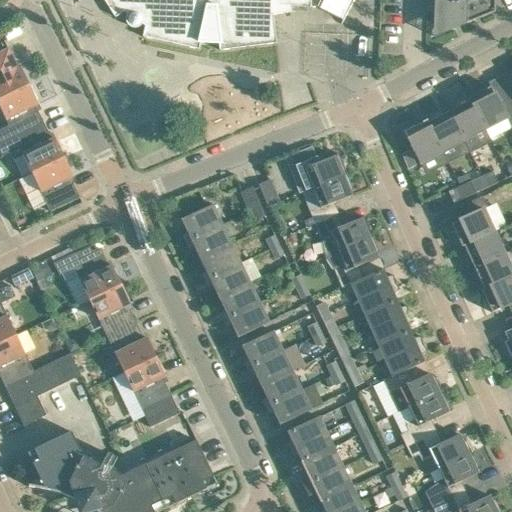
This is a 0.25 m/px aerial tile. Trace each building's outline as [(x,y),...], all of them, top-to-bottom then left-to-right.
[(104,0),(115,18),(125,12),(128,14),(127,15),(126,17),(126,19),(126,21),(127,22),(127,24),(128,25),(130,26),(131,27),(133,28),(134,28),(136,28),(138,27),(140,27),(141,25),(142,24),(145,26),(143,37),(199,50),(200,42),(219,43),(220,50),(277,43),(273,15),(291,12),(291,6),(315,8),(342,21),(352,0),(104,0)] [(435,0),(434,37),(495,12),(495,0),(435,0)] [(9,50),(0,54),(0,99),(30,85),(20,66),(15,69),(13,64),(15,63),(9,50)] [(30,85),(0,99),(0,107),(2,112),(5,119),(9,125),(14,137),(44,123),(38,111),(36,112),(33,107),(39,104),(30,85)] [(500,103),(491,87),(468,98),(469,101),(470,100),(490,139),(511,128),(511,127),(511,101),(510,98),(500,103)] [(492,142),(490,139),(470,100),(469,101),(449,111),(464,141),(470,153),(492,142)] [(464,141),(449,111),(428,122),(427,122),(443,152),(464,141)] [(427,122),(428,122),(427,120),(404,132),(421,163),(443,152),(427,122)] [(44,123),(14,137),(32,173),(64,158),(55,139),(50,141),(47,136),(50,135),(44,123)] [(409,151),(401,154),(408,170),(416,166),(409,151)] [(316,158),(295,166),(305,191),(302,192),(302,193),(347,175),(339,155),(318,163),(316,158)] [(32,173),(50,212),(80,197),(73,183),(71,185),(68,180),(74,177),(64,158),(32,173)] [(493,172),(482,177),(487,188),(498,183),(493,172)] [(315,224),(339,215),(334,203),(352,196),(351,192),(353,191),(347,175),(302,193),(312,218),(315,224)] [(476,193),(487,188),(482,177),(481,177),(471,182),(476,193)] [(280,202),(278,198),(270,180),(258,185),(268,207),(280,202)] [(454,203),(476,193),(471,182),(448,192),(454,203)] [(261,207),(261,206),(253,187),(241,192),(250,212),(261,207)] [(488,208),(485,200),(483,196),(474,201),(456,209),(461,220),(451,224),(462,247),(464,247),(464,246),(494,232),(484,210),(488,208)] [(222,225),(221,223),(213,205),(181,220),(187,232),(181,237),(185,243),(222,225)] [(261,207),(250,212),(254,222),(265,217),(261,207)] [(325,257),(373,237),(364,217),(363,217),(363,218),(344,226),(339,215),(315,224),(322,242),(321,242),(324,254),(325,257)] [(312,218),(303,222),(306,228),(315,224),(312,218)] [(200,260),(232,245),(222,225),(185,243),(187,250),(195,249),(200,260)] [(474,268),(504,254),(494,232),(464,246),(464,247),(474,268)] [(271,250),(280,246),(275,235),(267,239),(271,250)] [(351,284),(364,278),(359,266),(378,258),(377,255),(380,253),(373,237),(325,257),(326,260),(333,270),(334,270),(342,289),(351,285),(351,284)] [(204,282),(241,264),(232,245),(200,260),(205,271),(199,275),(204,282)] [(276,259),(285,255),(280,246),(271,250),(276,259)] [(100,248),(92,251),(90,247),(54,264),(60,276),(74,269),(89,300),(122,285),(112,266),(107,268),(105,263),(107,262),(100,248)] [(484,289),(511,276),(511,271),(504,254),(474,268),(484,289)] [(52,274),(46,263),(31,270),(36,281),(52,274)] [(219,299),(250,284),(241,264),(204,282),(206,289),(213,288),(219,299)] [(28,268),(10,277),(13,285),(32,276),(28,268)] [(393,275),(386,277),(383,269),(382,270),(364,278),(351,284),(351,285),(358,299),(395,283),(393,275)] [(297,289),(305,285),(300,275),(292,279),(297,289)] [(511,276),(484,289),(481,290),(492,313),(508,306),(511,314),(511,276)] [(397,301),(394,294),(400,289),(395,283),(358,299),(364,314),(397,301)] [(223,321),(260,303),(250,284),(219,299),(224,310),(218,314),(223,321)] [(0,343),(17,335),(1,304),(15,297),(10,285),(0,289),(0,343)] [(125,307),(131,304),(122,285),(89,300),(107,337),(136,323),(130,311),(128,312),(125,307)] [(305,285),(297,289),(302,299),(310,295),(305,285)] [(407,306),(400,308),(397,301),(364,314),(371,330),(409,314),(407,306)] [(239,338),(257,329),(269,323),(260,303),(223,321),(225,328),(232,327),(238,339),(239,339),(239,338)] [(320,316),(328,312),(324,303),(316,307),(320,316)] [(336,327),(334,323),(328,312),(320,316),(327,331),(336,327)] [(411,331),(408,324),(414,320),(409,314),(371,330),(378,345),(411,331)] [(52,319),(42,324),(45,330),(51,332),(57,329),(52,319)] [(124,373),(156,357),(147,338),(142,341),(139,336),(142,335),(136,323),(107,337),(124,373)] [(313,337),(322,333),(317,323),(308,327),(313,337)] [(343,342),(339,333),(336,327),(327,331),(335,346),(343,342)] [(246,369),(283,351),(273,331),(243,346),(242,345),(241,346),(247,358),(241,363),(246,369)] [(421,337),(414,338),(411,331),(378,345),(385,360),(423,344),(421,337)] [(318,347),(326,343),(322,333),(313,337),(318,347)] [(0,343),(0,370),(1,373),(0,373),(0,376),(5,386),(27,375),(34,372),(17,335),(0,343)] [(71,340),(65,343),(70,353),(81,348),(77,342),(71,340)] [(350,358),(348,353),(343,342),(335,346),(342,361),(350,358)] [(425,363),(421,355),(427,351),(423,344),(385,360),(392,376),(392,377),(407,371),(423,363),(424,364),(425,363)] [(261,386),(292,371),(283,351),(246,369),(248,377),(255,375),(261,386)] [(59,359),(70,381),(81,376),(70,354),(59,359)] [(124,373),(112,379),(133,422),(144,416),(141,409),(171,395),(165,383),(163,384),(160,379),(166,377),(156,357),(124,373)] [(358,373),(353,363),(350,358),(342,361),(349,376),(358,373)] [(59,386),(70,381),(59,359),(49,365),(59,386)] [(332,376),(340,372),(335,362),(327,366),(332,376)] [(48,392),(59,386),(49,365),(38,370),(48,392)] [(37,397),(38,397),(48,392),(38,370),(34,372),(27,375),(32,386),(36,394),(37,397)] [(265,408),(302,390),(292,371),(261,386),(266,397),(260,402),(265,408)] [(409,408),(442,392),(434,376),(432,377),(430,374),(412,382),(407,371),(392,377),(392,376),(383,380),(398,412),(408,407),(409,408)] [(337,386),(345,382),(340,372),(332,376),(337,386)] [(358,373),(349,376),(354,387),(363,384),(358,373)] [(10,397),(32,386),(27,375),(5,386),(10,397)] [(37,397),(36,394),(32,386),(10,397),(15,407),(26,402),(37,397)] [(281,425),(299,416),(311,410),(302,390),(265,408),(267,416),(274,414),(280,426),(281,426),(281,425)] [(406,447),(437,432),(431,421),(450,412),(451,412),(452,411),(442,392),(409,408),(414,419),(404,425),(407,431),(400,434),(406,447)] [(180,414),(179,413),(171,395),(141,409),(144,416),(150,428),(180,414)] [(47,416),(38,397),(37,397),(26,402),(35,421),(47,416)] [(354,421),(362,417),(354,401),(346,405),(354,421)] [(24,426),(35,421),(26,402),(15,407),(24,426)] [(290,452),(327,434),(319,417),(288,432),(288,431),(287,431),(291,439),(285,444),(289,450),(290,452)] [(370,434),(366,426),(362,417),(354,421),(362,438),(370,434)] [(196,440),(178,449),(119,478),(110,473),(117,459),(108,454),(101,468),(84,459),(71,432),(28,453),(44,488),(29,485),(29,487),(36,488),(42,489),(49,491),(57,493),(65,495),(71,498),(77,500),(82,503),(83,501),(82,501),(84,497),(93,502),(91,506),(90,505),(89,507),(94,510),(97,511),(154,511),(152,506),(172,497),(175,504),(206,489),(203,482),(214,477),(196,440)] [(438,469),(472,453),(464,437),(461,438),(459,434),(442,443),(437,432),(406,447),(412,459),(419,456),(422,462),(433,458),(438,469)] [(302,466),(335,451),(327,434),(290,452),(291,458),(299,456),(302,462),(301,463),(302,466)] [(378,450),(373,440),(370,434),(362,438),(370,454),(378,450)] [(378,450),(370,454),(375,464),(383,460),(378,450)] [(303,486),(343,467),(335,451),(302,466),(307,475),(299,478),(303,486)] [(433,510),(466,493),(461,482),(480,473),(481,472),(472,453),(438,469),(443,479),(434,486),(425,492),(433,510)] [(318,499),(351,484),(343,467),(303,486),(305,491),(308,490),(311,496),(315,493),(318,499)] [(399,480),(398,477),(395,472),(386,477),(390,485),(399,480)] [(407,497),(401,485),(399,480),(390,485),(398,501),(407,497)] [(334,511),(359,500),(351,484),(318,499),(320,503),(321,503),(324,509),(319,511),(334,511)] [(500,511),(494,497),(491,499),(489,495),(472,504),(466,493),(433,510),(434,511),(500,511)] [(364,511),(359,500),(334,511),(364,511)]
